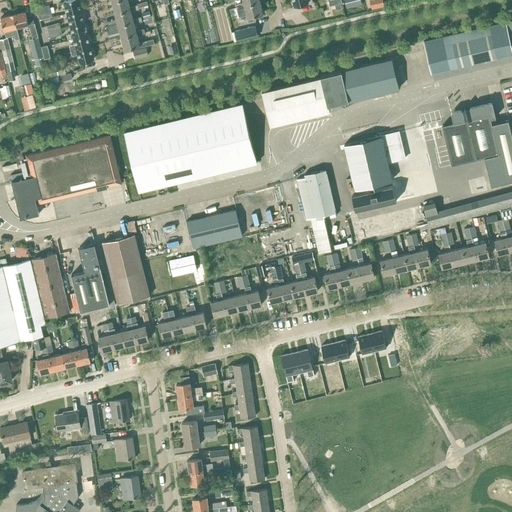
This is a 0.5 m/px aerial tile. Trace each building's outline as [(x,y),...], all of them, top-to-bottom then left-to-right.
[(67,13),(81,10),(78,0),(66,0),(63,1),(67,13)] [(130,7),(127,0),(117,0),(112,1),(115,13),(130,9),(131,11),(138,9),(137,5),(130,7)] [(244,5),(259,1),(258,0),(242,0),(243,2),(236,4),(237,9),(244,7),(244,5)] [(362,4),(360,0),(343,0),(346,8),(362,4)] [(256,20),(255,16),(262,14),(259,1),(244,5),(244,7),(237,9),(240,21),(248,19),(249,22),(256,20)] [(52,17),(49,5),(37,8),(40,20),(52,17)] [(133,19),(131,11),(130,9),(115,13),(118,25),(133,22),(134,23),(142,21),(140,17),(133,19)] [(181,16),(179,9),(173,10),(174,17),(181,16)] [(70,26),(84,22),(81,10),(67,13),(70,26)] [(16,27),(17,27),(29,24),(28,22),(25,11),(13,14),(16,27)] [(142,13),(144,19),(151,17),(149,11),(142,13)] [(19,38),(17,27),(16,27),(13,14),(0,17),(4,31),(6,37),(14,35),(15,40),(19,38)] [(178,19),(181,31),(188,29),(185,18),(178,19)] [(29,24),(32,39),(38,37),(33,20),(28,22),(29,24)] [(431,72),(511,52),(511,48),(505,21),(423,40),(431,72)] [(60,28),(59,22),(46,26),(48,31),(60,28)] [(73,38),(87,34),(84,22),(70,26),(72,33),(66,34),(67,39),(73,38)] [(136,31),(134,23),(133,22),(118,25),(121,38),(136,34),(137,35),(145,33),(143,29),(136,31)] [(234,31),(237,41),(257,35),(255,26),(234,31)] [(62,34),(60,28),(48,32),(50,37),(62,34)] [(71,52),(91,46),(87,34),(73,38),(75,44),(69,45),(71,52)] [(139,43),(137,35),(136,34),(121,38),(124,50),(139,46),(140,47),(154,43),(153,39),(139,43)] [(15,70),(7,37),(0,38),(0,45),(6,72),(15,70)] [(43,57),(38,37),(32,39),(29,40),(36,68),(45,65),(43,57)] [(50,57),(47,45),(41,46),(44,59),(50,57)] [(79,63),(94,59),(91,46),(71,52),(72,56),(77,54),(79,63)] [(148,55),(146,48),(132,51),(134,59),(148,55)] [(334,104),(399,88),(392,59),(327,75),(334,104)] [(20,74),(22,84),(31,82),(28,72),(20,74)] [(72,78),(70,73),(58,76),(60,82),(72,78)] [(328,105),(334,104),(327,75),(320,76),(320,78),(262,92),(270,125),(329,111),(328,105)] [(60,82),(58,76),(49,78),(52,87),(60,84),(60,82)] [(31,82),(24,84),(26,95),(34,93),(31,82)] [(24,110),(36,107),(32,94),(21,97),(24,110)] [(453,123),(442,126),(451,166),(484,158),(491,186),(511,181),(511,138),(508,121),(496,124),(495,118),(492,103),(490,102),(487,103),(486,102),(485,103),(471,107),(469,110),(465,107),(462,111),(460,109),(452,111),(451,113),(453,123)] [(139,191),(257,163),(242,104),(124,132),(139,191)] [(38,203),(121,183),(110,135),(26,155),(31,176),(11,181),(20,218),(39,213),(35,197),(36,197),(38,203)] [(355,189),(391,180),(380,136),(344,144),(352,178),(346,179),(349,190),(355,188),(355,189)] [(336,216),(335,212),(336,212),(326,169),(304,174),(305,177),(297,179),(306,219),(310,218),(318,253),(331,250),(323,215),(329,214),(330,218),(336,216)] [(355,210),(396,201),(392,186),(351,196),(355,210)] [(423,205),(426,217),(429,228),(511,206),(511,193),(438,213),(435,201),(423,205)] [(193,247),(242,236),(235,209),(186,221),(193,247)] [(502,219),(508,218),(511,217),(511,209),(500,211),(502,219)] [(507,236),(510,251),(511,250),(511,234),(508,218),(502,219),(505,231),(507,236)] [(477,259),(489,256),(485,242),(478,244),(473,226),(469,228),(477,259)] [(446,233),(445,227),(439,228),(445,252),(438,253),(442,268),(454,265),(450,250),(449,245),(446,233)] [(465,262),(477,259),(469,228),(464,229),(468,246),(462,248),(465,262)] [(427,230),(420,232),(422,244),(430,242),(427,230)] [(498,254),(510,251),(507,236),(505,231),(500,232),(499,232),(501,238),(495,239),(498,254)] [(117,302),(149,294),(134,234),(102,242),(117,302)] [(404,254),(397,256),(393,238),(388,240),(388,241),(392,257),(396,272),(407,269),(404,254)] [(396,272),(392,257),(388,241),(388,240),(382,241),(387,259),(380,260),(384,275),(396,272)] [(106,292),(94,244),(78,248),(84,271),(71,274),(80,311),(109,304),(106,292)] [(409,253),(404,254),(407,269),(419,266),(415,252),(416,251),(414,245),(414,246),(408,247),(409,253)] [(364,264),(360,247),(355,248),(357,260),(359,265),(362,280),(374,277),(370,262),(364,264)] [(352,261),(357,260),(355,248),(349,249),(352,261)] [(462,248),(450,250),(454,265),(465,262),(462,248)] [(419,266),(431,263),(427,249),(416,251),(415,252),(419,266)] [(314,276),(307,278),(306,272),(304,262),(314,259),(312,251),(296,255),(302,279),(306,294),(318,291),(314,276)] [(347,268),(341,270),(337,252),(331,254),(336,271),(339,286),(351,283),(347,268)] [(45,317),(69,312),(55,253),(32,258),(45,317)] [(339,286),(336,271),(331,254),(327,255),(331,272),(324,274),(327,288),(339,286)] [(172,276),(196,270),(193,255),(169,260),(172,276)] [(306,294),(302,279),(296,255),(292,256),(297,280),(291,282),(294,296),(306,294)] [(40,325),(45,323),(30,259),(0,265),(0,345),(43,335),(40,325)] [(268,275),(265,264),(258,266),(261,277),(268,275)] [(362,280),(359,265),(347,268),(351,283),(362,280)] [(291,282),(284,284),(280,266),(275,267),(279,285),(283,299),(294,296),(291,282)] [(283,299),(279,285),(275,267),(270,268),(273,280),(272,280),(274,286),(267,288),(271,302),(283,299)] [(258,290),(251,292),(247,274),(242,275),(245,287),(246,293),(249,307),(261,305),(258,290)] [(236,277),(239,289),(245,287),(242,275),(236,277)] [(218,281),(221,293),(227,292),(224,280),(218,281)] [(223,299),(221,293),(218,281),(214,282),(218,300),(211,301),(214,316),(226,313),(223,299)] [(234,296),(238,310),(249,307),(246,293),(241,294),(234,296)] [(228,297),(223,299),(226,313),(238,310),(234,296),(228,297)] [(206,325),(203,312),(196,313),(194,305),(190,307),(195,328),(206,325)] [(184,331),(195,328),(190,307),(186,308),(188,316),(181,317),(184,331)] [(184,331),(181,317),(174,319),(172,311),(168,312),(173,333),(184,331)] [(162,336),(173,333),(168,312),(164,313),(166,321),(159,323),(162,336)] [(96,322),(94,313),(87,314),(89,324),(96,322)] [(107,321),(105,314),(96,316),(97,323),(107,321)] [(142,315),(145,325),(146,329),(150,328),(147,314),(142,315)] [(492,329),(486,331),(491,345),(511,337),(511,328),(509,320),(498,324),(498,322),(490,324),(492,329)] [(136,342),(148,340),(146,329),(145,325),(138,327),(137,322),(132,324),(133,328),(136,342)] [(98,337),(102,351),(113,348),(110,334),(109,329),(108,323),(102,324),(104,330),(103,330),(104,335),(98,337)] [(131,324),(127,325),(128,329),(121,331),(125,345),(136,342),(133,328),(132,324),(131,324)] [(452,353),(476,340),(467,324),(452,332),(452,333),(444,338),(452,353)] [(92,343),(88,326),(82,328),(86,345),(92,343)] [(382,330),(370,333),(374,351),(386,347),(382,330)] [(412,357),(435,346),(428,330),(404,342),(412,357)] [(113,348),(125,345),(121,331),(110,334),(113,348)] [(370,333),(358,336),(362,354),(374,351),(370,333)] [(35,349),(46,347),(44,337),(33,340),(35,349)] [(345,339),(333,342),(337,360),(349,357),(345,339)] [(78,364),(90,361),(86,347),(77,350),(76,347),(78,346),(76,340),(72,341),(78,364)] [(66,367),(78,364),(72,341),(67,342),(69,349),(71,348),(71,351),(63,353),(66,367)] [(333,342),(321,345),(325,363),(337,360),(333,342)] [(52,370),(64,367),(61,354),(51,356),(51,353),(53,353),(51,346),(46,347),(52,370)] [(40,373),(52,370),(46,347),(41,348),(43,355),(42,355),(43,358),(37,360),(40,373)] [(308,349),(294,352),(299,373),(306,371),(308,377),(314,375),(308,349)] [(294,352),(281,355),(287,382),(294,380),(292,374),(299,373),(294,352)] [(8,358),(0,360),(0,384),(13,381),(8,358)] [(217,373),(215,363),(201,366),(203,377),(217,373)] [(235,378),(249,376),(248,363),(228,365),(229,370),(234,369),(235,378)] [(176,384),(177,396),(202,393),(201,387),(191,389),(190,382),(189,382),(188,376),(179,377),(180,384),(176,384)] [(237,391),(251,389),(249,376),(235,378),(230,379),(230,383),(236,382),(237,391)] [(239,404),(253,402),(251,389),(237,391),(232,392),(232,396),(237,396),(239,404)] [(203,398),(203,397),(221,395),(220,390),(202,393),(177,396),(179,409),(187,407),(188,414),(205,412),(204,405),(194,406),(192,397),(195,397),(195,399),(203,398)] [(112,422),(129,420),(126,399),(109,401),(112,422)] [(241,418),(255,416),(253,402),(239,404),(234,405),(234,409),(239,409),(241,418)] [(96,403),(86,404),(91,434),(101,433),(96,403)] [(224,418),(223,409),(203,412),(204,421),(224,418)] [(80,431),(88,430),(86,417),(79,418),(78,410),(68,411),(68,413),(55,414),(57,430),(80,427),(80,431)] [(183,434),(198,432),(196,420),(181,422),(183,434)] [(0,431),(3,443),(30,436),(26,421),(0,427),(0,431)] [(244,441),(259,439),(257,426),(237,428),(238,433),(243,432),(244,441)] [(199,438),(217,435),(216,430),(204,431),(204,432),(198,433),(198,432),(183,434),(185,447),(200,444),(199,438)] [(92,443),(106,441),(105,434),(91,436),(92,443)] [(118,460),(135,458),(132,437),(115,439),(118,460)] [(246,454),(261,452),(259,439),(244,441),(239,442),(240,446),(245,445),(246,454)] [(43,456),(41,449),(39,441),(32,443),(35,458),(43,456)] [(220,448),(219,441),(205,443),(206,450),(220,448)] [(87,450),(86,443),(77,444),(78,451),(87,450)] [(229,458),(227,448),(209,451),(210,460),(229,458)] [(248,467),(262,465),(261,452),(246,454),(241,455),(242,460),(247,459),(248,467)] [(212,463),(201,464),(201,458),(187,460),(189,473),(213,469),(212,463)] [(26,488),(43,486),(43,488),(43,490),(42,494),(40,496),(38,498),(36,500),(33,501),(30,502),(27,503),(23,504),(20,504),(16,504),(16,511),(18,511),(19,511),(77,511),(79,510),(79,509),(72,504),(78,497),(76,481),(77,481),(75,463),(51,467),(49,461),(46,461),(46,467),(22,471),(25,489),(26,489),(26,488)] [(250,481),(264,479),(262,465),(248,467),(243,468),(244,473),(249,472),(250,481)] [(206,475),(213,474),(213,469),(189,473),(190,485),(204,483),(203,473),(206,473),(206,475)] [(113,484),(111,472),(97,474),(99,490),(105,489),(105,485),(113,484)] [(140,497),(139,488),(137,476),(120,478),(123,499),(128,498),(128,499),(140,497)] [(233,486),(232,479),(219,481),(220,487),(233,486)] [(233,494),(232,487),(221,488),(222,496),(233,494)] [(253,504),(268,502),(266,488),(246,491),(247,496),(252,495),(253,504)] [(227,506),(226,501),(210,503),(210,506),(208,506),(206,497),(192,499),(194,511),(227,506)] [(269,511),(268,502),(253,504),(248,505),(249,509),(254,508),(254,511),(269,511)]
